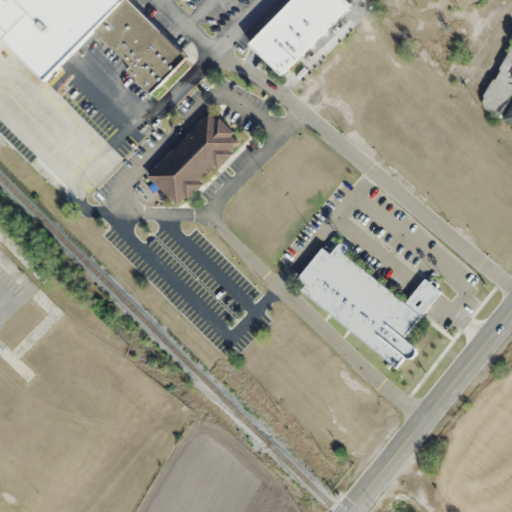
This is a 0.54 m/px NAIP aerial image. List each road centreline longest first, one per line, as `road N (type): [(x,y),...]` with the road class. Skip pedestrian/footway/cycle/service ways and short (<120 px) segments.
road 1 (residential): [(511,283),(313,119),(294,122),(223,193),(215,211),(221,229),(420,417)]
road 2 (tertiary): [(511,304),(345,511)]
